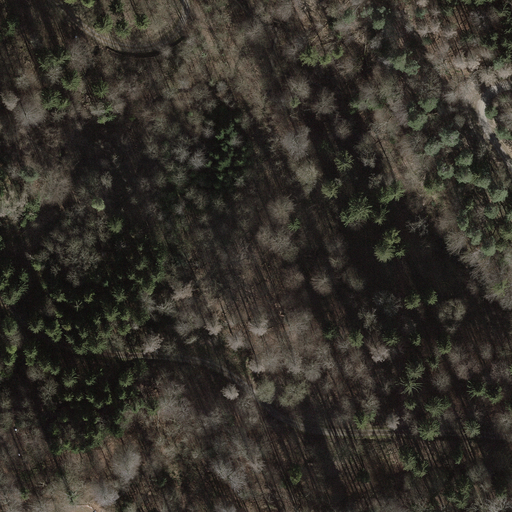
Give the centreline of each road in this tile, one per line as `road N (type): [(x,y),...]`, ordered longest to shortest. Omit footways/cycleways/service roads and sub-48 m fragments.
road 1 (track): [(0,291),(31,329),(69,349),(212,364),(275,417),(303,429),(511,438)]
road 2 (track): [(185,0),(178,29),(153,46),(111,44),(51,0)]
